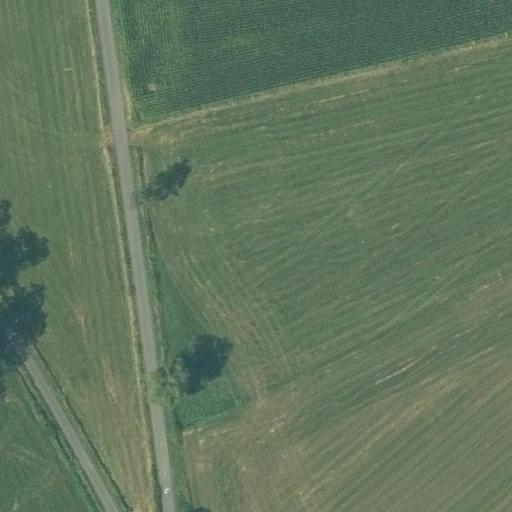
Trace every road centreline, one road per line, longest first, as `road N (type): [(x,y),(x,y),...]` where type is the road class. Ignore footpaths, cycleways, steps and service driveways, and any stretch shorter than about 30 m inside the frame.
road 1 (unclassified): [(166,511),(100,0)]
road 2 (unclassified): [(114,511),(0,328)]
